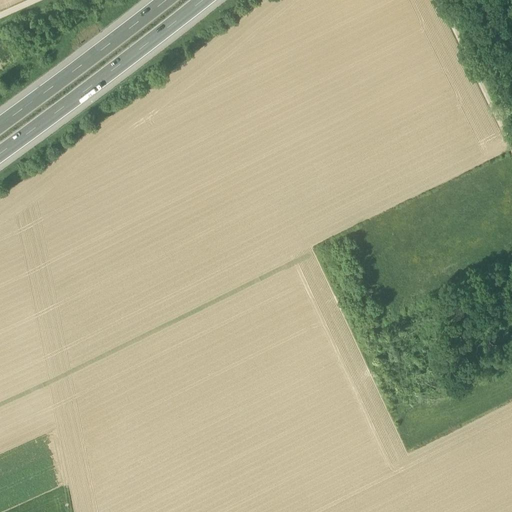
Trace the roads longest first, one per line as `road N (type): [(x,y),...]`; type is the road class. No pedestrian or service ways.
road 1 (motorway): [(0,151),(197,0)]
road 2 (motorway): [(158,0),(0,119)]
road 3 (track): [(440,0),(511,147)]
